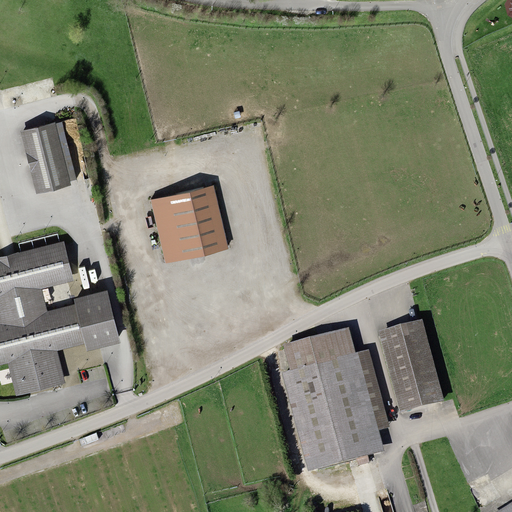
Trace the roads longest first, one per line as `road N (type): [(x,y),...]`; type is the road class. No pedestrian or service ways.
road 1 (residential): [(0,453),(141,402),(418,269),(504,240)]
road 2 (residential): [(452,18),(417,7),(214,0)]
road 3 (residential): [(452,18),(446,42),(504,240)]
road 4 (track): [(265,344),(300,477)]
